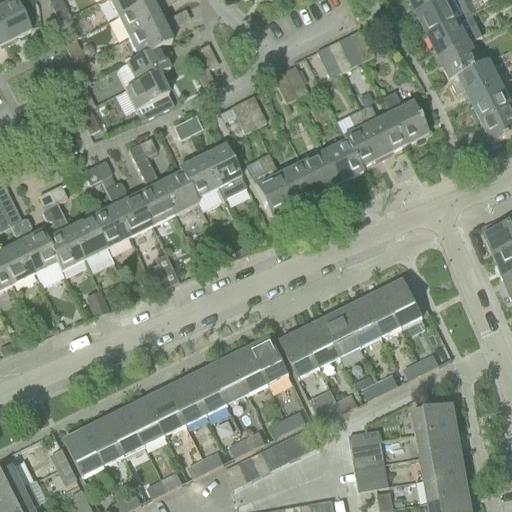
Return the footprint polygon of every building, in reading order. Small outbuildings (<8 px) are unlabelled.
[(109,0),(106,2),(117,22),(149,6),(145,0),(109,0)] [(406,0),(415,18),(450,0),(406,0)] [(470,19),(460,0),(450,0),(415,18),(426,40),(458,24),(470,19)] [(117,22),(127,43),(159,27),(153,15),(158,12),(154,3),(149,6),(117,22)] [(14,4),(0,10),(0,35),(6,48),(29,36),(14,4)] [(61,7),(51,13),(58,26),(68,21),(61,7)] [(426,40),(438,63),(469,47),(481,41),(470,19),(458,24),(426,40)] [(127,43),(137,64),(163,51),(169,48),(163,35),(168,32),(164,24),(159,27),(127,43)] [(72,28),(61,33),(68,47),(74,44),(78,42),(72,28)] [(359,35),(347,41),(360,67),(372,61),(359,35)] [(336,46),(324,52),(338,78),(349,72),(336,46)] [(438,63),(449,85),(481,70),(480,69),(469,47),(438,63)] [(77,50),(66,56),(73,70),(78,67),(84,64),(77,50)] [(126,69),(125,70),(135,90),(143,86),(161,77),(168,74),(161,61),(166,59),(163,51),(143,60),(137,64),(126,69)] [(338,78),(324,52),(314,57),(327,84),(338,78)] [(464,95),(469,104),(500,88),(489,65),(480,69),(481,70),(449,85),(456,99),(464,95)] [(292,72),(281,78),(294,104),(305,98),(292,72)] [(81,74),(71,79),(78,93),(83,90),(88,88),(81,74)] [(125,95),(124,96),(125,99),(134,116),(140,128),(172,112),(171,111),(166,101),(159,87),(164,84),(161,77),(143,86),(135,90),(125,95)] [(294,104),(281,78),(270,83),(284,110),(294,104)] [(469,104),(480,126),(511,110),(500,88),(469,104)] [(86,97),(76,103),(82,115),(92,110),(86,97)] [(379,104),(387,119),(403,151),(426,139),(410,107),(400,112),(392,97),(379,104)] [(251,102),(240,107),(253,134),(264,128),(251,102)] [(253,134),(240,107),(229,113),(242,139),(253,134)] [(511,111),(511,110),(480,126),(492,149),(511,138),(511,111)] [(368,111),(357,116),(380,162),(403,151),(387,119),(375,125),(368,111)] [(341,142),(343,146),(344,146),(358,173),(359,173),(380,162),(357,116),(346,122),(353,136),(341,142)] [(90,120),(80,125),(88,140),(98,135),(90,120)] [(193,122),(183,127),(190,140),(200,135),(193,122)] [(190,140),(183,127),(172,133),(178,146),(190,140)] [(148,145),(138,149),(144,163),(154,158),(148,145)] [(343,146),(321,157),(337,189),(361,177),(359,173),(358,173),(344,146),(343,146)] [(135,200),(150,232),(173,221),(157,189),(144,163),(138,149),(126,156),(143,189),(145,189),(148,194),(135,200)] [(216,194),(221,206),(244,194),(223,151),(200,162),(216,194)] [(321,157),(299,169),(315,200),(337,189),(321,157)] [(293,212),(277,180),(266,160),(256,166),(262,178),(249,184),(269,224),(293,212)] [(200,162),(176,174),(178,179),(179,178),(193,206),(194,205),(196,209),(200,217),(222,206),(221,206),(216,194),(200,162)] [(103,167),(93,172),(99,185),(104,195),(114,190),(103,167)] [(299,169),(277,180),(293,212),(315,200),(299,169)] [(93,172),(82,177),(88,191),(99,185),(93,172)] [(157,189),(173,221),(196,209),(194,205),(193,206),(179,178),(178,179),(157,189)] [(112,211),(127,243),(150,232),(135,200),(123,206),(121,202),(122,201),(123,198),(120,190),(116,189),(114,190),(104,195),(103,196),(111,212),(112,211)] [(59,191),(48,196),(54,209),(65,204),(59,191)] [(0,215),(8,232),(16,248),(31,279),(32,279),(55,268),(56,268),(44,245),(45,244),(41,236),(28,242),(26,238),(29,237),(30,233),(26,226),(22,225),(20,226),(3,192),(0,193),(0,215)] [(52,230),(41,236),(45,244),(44,245),(56,268),(55,268),(59,277),(82,265),(66,234),(54,209),(48,196),(36,202),(43,215),(41,215),(40,219),(44,227),(48,227),(51,226),(52,230)] [(89,223),(105,254),(127,243),(112,211),(111,212),(89,223)] [(0,235),(8,232),(0,215),(0,235)] [(89,223),(66,234),(82,265),(89,279),(112,268),(105,254),(104,252),(89,223)] [(511,227),(482,240),(491,262),(511,252),(511,227)] [(16,248),(0,255),(0,270),(9,290),(31,279),(16,248)] [(511,252),(491,262),(500,283),(511,277),(511,252)] [(0,270),(0,294),(9,290),(0,270)] [(156,270),(144,275),(154,298),(166,293),(156,270)] [(511,277),(500,283),(509,304),(511,302),(511,277)] [(382,295),(401,333),(402,333),(401,332),(420,323),(420,324),(422,324),(421,322),(422,322),(429,319),(419,299),(412,302),(404,285),(403,286),(402,285),(401,285),(402,287),(383,296),(382,295)] [(362,305),(380,342),(381,344),(382,343),(381,342),(400,333),(400,334),(401,333),(382,295),(381,295),(381,296),(363,306),(362,305)] [(85,302),(94,323),(108,317),(99,296),(85,302)] [(361,307),(342,316),(360,352),(360,354),(361,354),(360,352),(380,343),(380,344),(381,344),(380,342),(362,305),(360,305),(361,307)] [(340,317),(322,326),(339,363),(340,364),(341,364),(340,362),(359,353),(360,354),(360,352),(342,316),(341,315),(340,316),(340,317)] [(301,335),(300,335),(319,374),(320,374),(319,373),(339,363),(339,364),(340,364),(339,363),(322,326),(321,325),(320,325),(320,327),(301,336),(301,335)] [(280,346),(279,347),(288,365),(297,384),(298,383),(299,384),(300,384),(299,383),(318,373),(319,375),(319,374),(300,335),(299,335),(300,336),(281,346),(281,344),(280,345),(280,346)] [(268,343),(250,352),(268,389),(287,380),(287,381),(289,380),(288,379),(289,379),(280,360),(271,342),(270,342),(269,341),(268,342),(268,343)] [(9,348),(0,352),(0,357),(2,361),(13,355),(9,348)] [(248,353),(229,363),(247,399),(267,390),(267,391),(268,390),(268,389),(250,352),(249,351),(248,352),(248,353)] [(433,360),(417,367),(423,378),(438,371),(433,360)] [(208,372),(227,411),(228,411),(227,409),(246,400),(246,401),(248,401),(247,399),(229,363),(229,362),(227,362),(228,363),(209,373),(208,372)] [(423,378),(417,367),(402,375),(408,386),(423,378)] [(207,373),(188,383),(207,421),(206,420),(226,410),(226,411),(227,411),(208,372),(207,372),(207,373)] [(392,380),(376,387),(382,399),(397,391),(392,380)] [(167,392),(186,431),(186,430),(205,420),(206,422),(207,421),(188,383),(188,382),(187,382),(186,383),(187,384),(168,393),(167,392)] [(382,399),(376,387),(361,395),(367,406),(382,399)] [(147,402),(146,402),(165,440),(185,430),(185,432),(186,431),(167,392),(166,393),(167,394),(147,403),(147,402)] [(351,400),(336,407),(341,419),(356,411),(351,400)] [(126,412),(126,413),(143,448),(145,451),(144,450),(164,440),(165,442),(166,441),(165,440),(146,402),(145,403),(146,404),(143,405),(127,413),(126,412)] [(341,419),(336,407),(320,415),(326,426),(341,419)] [(411,416),(416,440),(456,432),(452,409),(411,416)] [(106,422),(105,423),(124,460),(143,451),(144,452),(145,451),(143,448),(126,413),(125,413),(125,414),(106,424),(106,422)] [(290,435),(305,428),(299,416),(284,424),(290,435)] [(85,432),(84,433),(85,434),(103,471),(103,472),(104,471),(103,470),(123,461),(124,462),(124,461),(124,460),(105,423),(105,424),(86,434),(85,432)] [(274,443),(290,435),(284,424),(269,431),(274,443)] [(416,440),(420,462),(460,455),(456,432),(416,440)] [(307,433),(298,438),(307,457),(317,452),(307,433)] [(65,444),(64,445),(73,463),(81,481),(82,481),(83,482),(84,481),(83,480),(103,471),(85,434),(66,444),(65,442),(64,443),(65,444)] [(379,445),(377,434),(347,440),(349,451),(379,446),(379,445)] [(258,437),(243,444),(248,456),(264,448),(258,437)] [(298,438),(288,443),(298,461),(307,457),(298,438)] [(288,443),(279,447),(288,466),(298,461),(288,443)] [(248,456),(243,444),(228,452),(233,463),(248,456)] [(381,457),(379,446),(349,451),(351,462),(381,457)] [(279,447),(270,452),(279,471),(288,466),(279,447)] [(270,452),(260,456),(270,475),(279,471),(270,452)] [(50,459),(57,474),(69,469),(61,454),(50,459)] [(460,455),(420,462),(424,485),(464,477),(460,455)] [(260,456),(251,461),(260,480),(270,475),(260,456)] [(217,457),(202,465),(207,476),(222,469),(217,457)] [(383,468),(381,457),(351,462),(353,474),(383,468)] [(251,461),(242,466),(251,485),(260,480),(251,461)] [(207,476),(202,465),(187,472),(192,484),(207,476)] [(242,466),(232,470),(241,489),(251,485),(242,466)] [(386,480),(383,468),(353,474),(356,485),(386,480)] [(69,469),(57,474),(65,489),(76,484),(69,469)] [(0,502),(30,488),(23,491),(13,472),(15,472),(14,471),(13,471),(12,470),(0,476),(0,502)] [(241,489),(232,470),(223,475),(232,494),(241,489)] [(464,477),(424,485),(428,507),(468,500),(464,477)] [(175,478),(160,485),(166,497),(181,489),(175,478)] [(388,491),(386,480),(356,485),(358,496),(388,491)] [(166,497),(160,485),(145,492),(151,504),(166,497)] [(0,511),(32,511),(39,509),(29,489),(30,488),(0,502),(0,511)] [(70,500),(76,511),(84,511),(89,510),(81,495),(70,500)] [(376,499),(378,511),(391,511),(389,497),(376,499)] [(134,498),(119,505),(122,511),(134,511),(140,509),(134,498)] [(470,511),(468,500),(428,507),(428,511),(470,511)]
